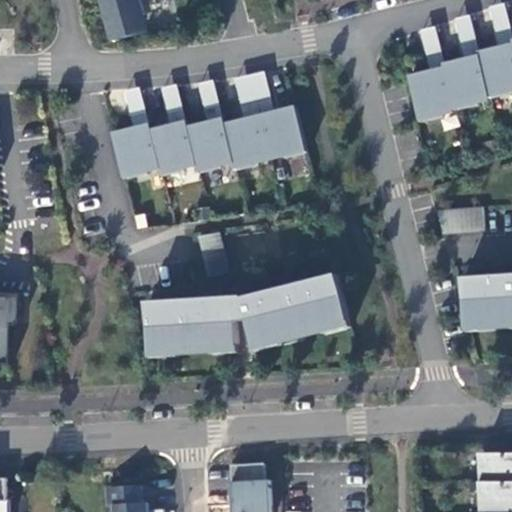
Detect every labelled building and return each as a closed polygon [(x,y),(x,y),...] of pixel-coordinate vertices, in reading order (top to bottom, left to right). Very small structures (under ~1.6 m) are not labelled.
[(104,0),(116,45),(152,35),(142,0),(104,0)] [(511,21),(509,7),(494,11),(503,50),(511,48),(511,21)] [(474,18),(459,22),(469,62),(484,59),(483,55),(474,18)] [(439,30),(424,34),(434,74),(449,71),(448,67),(439,30)] [(511,48),(503,50),(483,55),(484,59),(493,99),(494,101),(511,97),(511,48)] [(493,99),(484,59),(469,62),(448,67),(449,71),(459,110),(459,113),(480,108),(479,102),(493,99)] [(459,110),(449,71),(434,74),(412,80),(424,125),(446,120),(444,114),(459,110)] [(268,75),(253,78),(263,119),(278,115),(268,75)] [(253,78),(239,82),(249,122),(263,119),(253,78)] [(227,121),(217,83),(202,87),(212,125),(227,121)] [(181,88),(166,91),(175,128),(190,124),(181,88)] [(153,127),(144,90),(129,94),(138,131),(153,127)] [(311,155),(300,110),(278,115),(263,119),(273,158),(287,155),(289,161),(311,155)] [(236,161),(239,173),(261,168),(259,162),(273,158),(263,119),(249,122),(228,127),(236,161)] [(228,127),(227,121),(212,125),(191,130),(200,164),(203,176),(224,171),(223,165),(236,161),(228,127)] [(190,124),(175,128),(154,133),(163,167),(166,179),(187,174),(185,168),(200,164),(191,130),(190,124)] [(154,133),(153,127),(138,131),(116,136),(127,182),(150,176),(149,171),(163,167),(154,133)] [(487,213),(440,215),(445,235),(489,233),(487,213)] [(221,236),(203,238),(214,279),(231,275),(221,236)] [(355,330),(342,278),(295,289),(297,298),(263,306),(266,319),(251,323),(258,354),(285,347),(283,340),(326,329),(328,337),(355,330)] [(511,278),(494,279),(467,281),(469,335),(499,333),(498,326),(511,323),(511,278)] [(23,297),(0,295),(0,367),(14,368),(16,329),(21,329),(21,326),(23,326),(23,297)] [(189,303),(150,305),(154,360),(181,359),(180,351),(215,349),(216,357),(242,355),(240,309),(189,313),(189,303)] [(511,456),(483,457),(483,485),(511,484),(511,456)] [(268,483),(267,466),(234,468),(236,511),(274,511),(273,483),(268,483)] [(0,480),(0,511),(13,511),(13,501),(8,501),(8,480),(0,480)] [(511,511),(511,484),(483,485),(482,511),(511,511)] [(117,509),(117,511),(145,511),(144,488),(109,490),(110,509),(117,509)]
